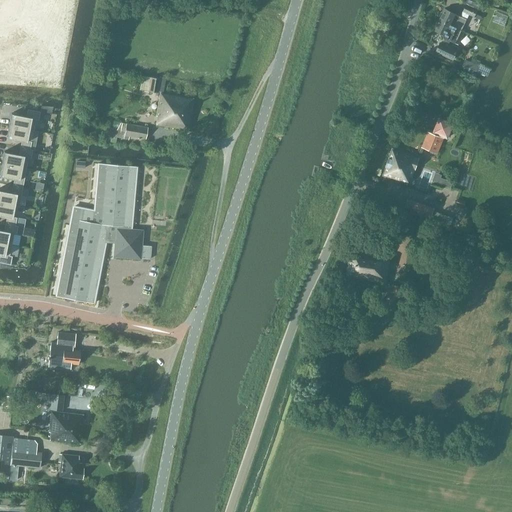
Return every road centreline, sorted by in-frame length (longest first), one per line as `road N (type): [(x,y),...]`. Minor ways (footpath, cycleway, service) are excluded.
road 1 (unclassified): [(230,511),(420,0)]
road 2 (unclassified): [(156,511),(204,298),(298,0)]
road 3 (track): [(163,2),(293,19)]
